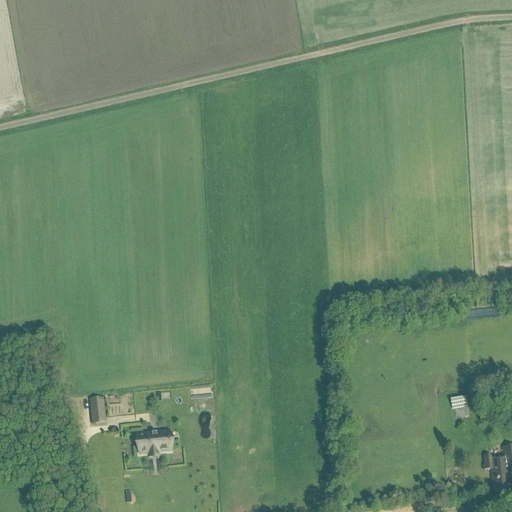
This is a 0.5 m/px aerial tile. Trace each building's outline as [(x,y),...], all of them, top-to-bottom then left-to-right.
[(89,400),(91,418),(104,417),(102,399),(89,400)] [(431,400),(432,409),(446,408),(445,399),(431,400)] [(496,411),(507,409),(506,401),(494,403),(496,411)] [(138,437),(140,455),(146,455),(160,453),(171,452),(171,451),(169,451),(168,444),(170,444),(169,442),(168,442),(167,434),(169,434),(169,433),(138,437)] [(489,462),(492,494),(507,493),(505,475),(511,474),(511,448),(502,450),(503,460),(489,462)]
